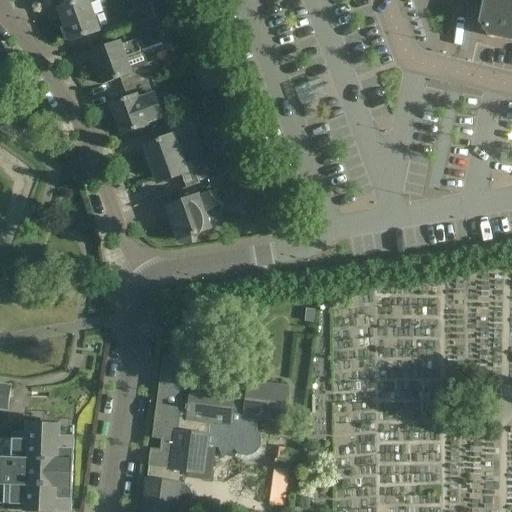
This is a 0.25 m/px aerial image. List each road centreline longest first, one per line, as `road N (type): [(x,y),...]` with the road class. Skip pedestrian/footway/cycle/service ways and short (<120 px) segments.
road 1 (residential): [(0,0),(82,128),(121,236),(151,276)]
road 2 (residential): [(109,511),(137,297),(151,276)]
road 3 (residential): [(151,276),(299,250),(331,225)]
road 4 (residential): [(385,0),(416,62),(511,85)]
